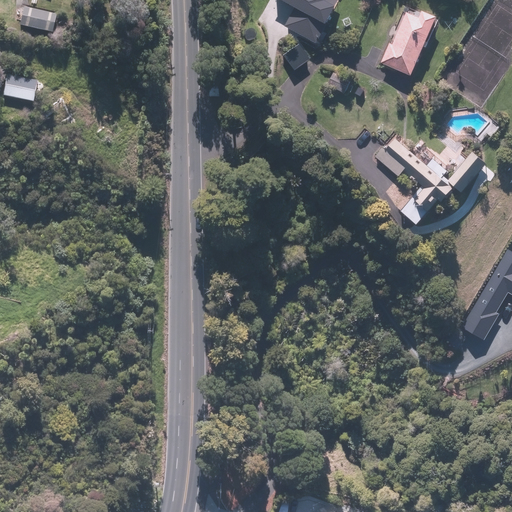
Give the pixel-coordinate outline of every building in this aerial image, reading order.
[(287,0),(299,7),(289,25),(317,41),(341,0),(287,0)] [(59,15),(26,7),(21,25),(54,32),(59,15)] [(422,18),(409,12),(396,45),(392,43),(384,63),(416,76),(440,18),(425,11),(422,18)] [(311,60),(300,44),(283,56),(289,65),(290,65),(295,71),(302,66),(303,67),(304,66),(304,65),(311,60)] [(36,103),(38,94),(43,95),(46,81),(40,80),(8,73),(3,96),(36,103)] [(353,82),(336,73),(330,85),(347,94),(353,82)] [(386,146),(377,157),(401,177),(404,174),(420,188),(422,186),(423,187),(403,211),(420,225),(442,199),(446,203),(458,188),(459,189),(460,189),(466,193),(491,164),(476,152),(451,181),(446,176),(450,172),(435,159),(430,166),(398,139),(390,149),(386,146)] [(511,251),(509,249),(464,326),(487,339),(502,314),(499,312),(511,292),(511,293),(511,251)]
